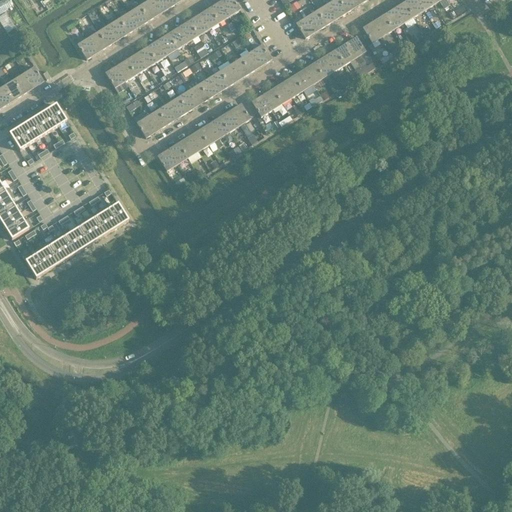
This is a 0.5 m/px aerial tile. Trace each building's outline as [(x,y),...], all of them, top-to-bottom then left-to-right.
[(11,0),(1,0),(0,1),(0,14),(15,5),(11,0)] [(15,0),(21,13),(27,11),(31,18),(39,14),(36,7),(32,9),(27,0),(15,0)] [(170,9),(163,0),(151,0),(150,1),(159,16),(170,9)] [(180,3),(178,0),(163,0),(170,9),(180,3)] [(240,12),(232,0),(226,0),(220,4),(230,18),(240,12)] [(347,14),(337,0),(336,0),(327,6),(336,21),(347,14)] [(357,8),(352,0),(337,0),(347,14),(357,8)] [(424,13),(415,0),(411,0),(404,4),(413,19),(424,13)] [(434,6),(430,0),(415,0),(424,13),(434,6)] [(430,0),(434,6),(439,3),(444,11),(449,8),(444,0),(430,0)] [(159,16),(150,1),(140,8),(149,22),(159,16)] [(53,8),(50,3),(45,6),(48,11),(53,8)] [(149,22),(140,8),(135,10),(131,4),(125,8),(129,14),(138,29),(149,22)] [(230,18),(220,4),(210,10),(219,25),(230,18)] [(413,19),(404,4),(394,11),(403,26),(413,19)] [(336,21),(327,6),(317,13),(326,27),(336,21)] [(326,27),(317,13),(311,16),(306,9),(302,11),(307,19),(316,33),(326,27)] [(454,12),(457,17),(462,13),(459,9),(454,12)] [(219,25),(210,10),(200,17),(209,31),(219,25)] [(403,26),(394,11),(383,17),(392,32),(403,26)] [(0,16),(0,18),(8,35),(17,31),(8,12),(0,16)] [(138,29),(129,14),(119,21),(128,35),(138,29)] [(209,31),(200,17),(189,23),(198,38),(209,31)] [(392,32),(383,17),(373,24),(382,38),(392,32)] [(316,33),(307,19),(296,26),(305,40),(316,33)] [(128,35),(119,21),(108,27),(117,42),(128,35)] [(198,38),(189,23),(179,30),(188,44),(198,38)] [(382,38),(373,24),(363,30),(368,39),(371,45),(372,45),(377,42),(381,48),(386,45),(382,38)] [(117,42),(108,27),(98,34),(107,48),(117,42)] [(188,44),(179,30),(168,36),(178,51),(188,44)] [(107,48),(98,34),(88,40),(97,55),(107,48)] [(178,51),(168,36),(158,43),(167,57),(178,51)] [(365,54),(356,39),(345,46),(354,61),(358,67),(359,68),(365,64),(361,57),(365,54)] [(88,40),(77,47),(86,61),(97,55),(88,40)] [(167,57),(158,43),(148,49),(157,64),(167,57)] [(354,61),(345,46),(335,53),(344,67),(350,64),(354,70),(358,67),(354,61)] [(271,62),(262,47),(251,53),(261,68),(271,62)] [(157,64),(148,49),(137,56),(146,70),(157,64)] [(210,57),(213,61),(215,60),(215,61),(222,57),(219,52),(210,57)] [(261,68),(251,53),(241,60),(250,75),(261,68)] [(344,67),(335,53),(324,59),(333,74),(336,72),(344,67)] [(393,58),(393,57),(391,54),(379,61),(382,65),(393,58)] [(146,70),(137,56),(127,62),(136,77),(146,70)] [(333,74),(324,59),(314,66),(323,80),(331,75),(333,74)] [(241,60),(231,66),(240,81),(250,75),(241,60)] [(136,77),(127,62),(116,69),(125,83),(136,77)] [(174,69),(177,73),(187,67),(184,63),(174,69)] [(198,65),(190,70),(193,75),(201,70),(198,65)] [(240,81),(231,66),(220,73),(229,88),(240,81)] [(323,80),(314,66),(304,72),(313,86),(323,80)] [(44,83),(39,76),(34,69),(24,75),(33,90),(44,83)] [(125,83),(116,69),(105,75),(115,90),(125,83)] [(45,82),(51,78),(48,72),(42,76),(45,82)] [(313,86),(304,72),(294,78),(303,93),(313,86)] [(229,88),(220,73),(210,79),(219,94),(229,88)] [(187,81),(183,74),(179,77),(184,84),(187,81)] [(33,90),(24,75),(13,82),(22,97),(33,90)] [(303,93),(294,78),(283,85),(293,99),(303,93)] [(219,94),(210,79),(200,86),(209,101),(219,94)] [(22,97),(13,82),(3,88),(12,103),(22,97)] [(293,99),(283,85),(273,91),(282,106),(293,99)] [(209,101),(200,86),(189,92),(198,107),(209,101)] [(12,103),(3,88),(0,90),(0,106),(2,110),(12,103)] [(282,106),(273,91),(262,98),(272,112),(282,106)] [(198,107),(189,92),(179,99),(188,114),(198,107)] [(148,96),(143,99),(147,104),(151,101),(148,96)] [(272,112),(262,98),(252,104),(261,119),(272,112)] [(188,114),(179,99),(168,105),(177,120),(188,114)] [(312,100),(309,102),(313,108),(318,105),(315,101),(312,100)] [(139,106),(137,103),(127,110),(129,113),(139,106)] [(177,120),(168,105),(158,112),(167,127),(177,120)] [(56,106),(48,111),(58,128),(58,129),(61,133),(61,132),(69,127),(56,106)] [(250,121),(243,110),(241,106),(231,113),(240,127),(250,121)] [(48,111),(40,116),(51,133),(58,129),(58,128),(48,111)] [(167,127),(158,112),(147,118),(157,133),(167,127)] [(240,127),(231,113),(220,119),(229,134),(240,127)] [(40,116),(33,121),(43,138),(51,133),(40,116)] [(157,133),(147,118),(137,125),(146,140),(157,133)] [(229,134),(220,119),(210,126),(219,140),(229,134)] [(33,121),(25,126),(36,143),(43,138),(33,121)] [(25,126),(17,131),(28,147),(36,143),(25,126)] [(219,140),(210,126),(199,132),(209,147),(214,144),(218,150),(223,147),(218,141),(219,140)] [(17,131),(9,136),(20,153),(28,147),(17,131)] [(209,147),(199,132),(189,139),(198,153),(209,147)] [(252,136),(247,139),(252,147),(257,143),(253,136),(252,136)] [(198,153),(189,139),(179,145),(188,160),(198,153)] [(188,160),(179,145),(168,152),(178,166),(188,160)] [(232,158),(242,152),(239,147),(228,152),(232,158)] [(178,166),(168,152),(157,159),(167,173),(178,166)] [(5,192),(0,195),(0,205),(9,200),(10,200),(14,198),(13,197),(9,190),(8,189),(4,192),(5,192)] [(9,200),(0,205),(0,216),(14,207),(10,200),(9,200)] [(14,207),(0,216),(0,222),(2,226),(19,215),(23,213),(18,205),(14,207)] [(110,210),(110,211),(120,227),(122,226),(124,225),(128,222),(118,205),(110,210)] [(107,206),(100,211),(113,232),(120,227),(110,211),(110,210),(108,206),(107,206)] [(100,211),(92,216),(105,237),(107,236),(109,235),(113,232),(100,211)] [(19,215),(2,226),(4,229),(5,231),(7,233),(24,223),(23,222),(19,215)] [(92,216),(84,221),(97,242),(101,239),(103,238),(105,237),(92,216)] [(24,223),(7,233),(12,241),(33,228),(28,220),(27,220),(23,222),(24,223)] [(77,226),(76,226),(79,230),(90,247),(92,245),(94,244),(97,242),(84,221),(77,226)] [(79,230),(72,234),(82,251),(86,249),(88,248),(90,247),(79,230)] [(64,239),(75,256),(76,255),(78,254),(82,251),(72,234),(64,239)] [(61,235),(54,240),(67,261),(71,258),(72,257),(75,256),(64,239),(62,235),(61,235)] [(54,240),(46,245),(59,266),(61,264),(63,263),(67,261),(54,240)] [(38,249),(38,250),(41,254),(41,253),(52,270),(55,268),(57,267),(59,266),(46,245),(38,249)] [(34,258),(33,258),(44,275),(46,274),(48,273),(52,270),(41,253),(41,254),(34,258)] [(26,257),(23,259),(27,267),(29,269),(32,275),(34,277),(36,280),(42,276),(44,275),(33,258),(34,258),(31,254),(26,257)]
